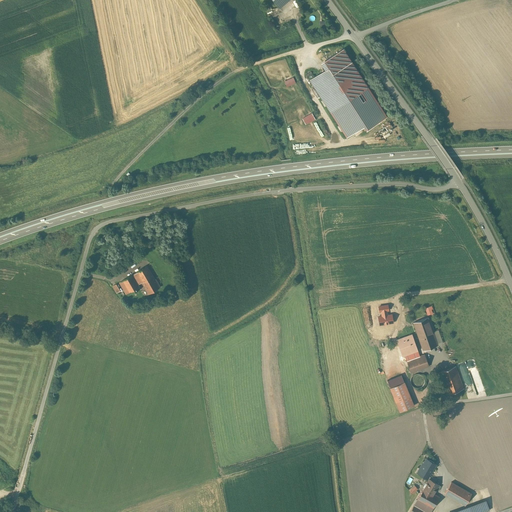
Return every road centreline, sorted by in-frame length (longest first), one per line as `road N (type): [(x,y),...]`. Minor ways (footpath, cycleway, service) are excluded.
road 1 (unclassified): [(457,180),(428,188),(288,189),(101,224),(76,281),(13,511)]
road 2 (trunk): [(511,149),(216,176),(0,234)]
road 3 (trunk): [(0,241),(217,184),(511,156)]
road 4 (unclassified): [(352,34),(233,73),(111,185)]
road 5 (tertiary): [(457,180),(352,34)]
road 6 (tertiary): [(511,287),(457,180)]
